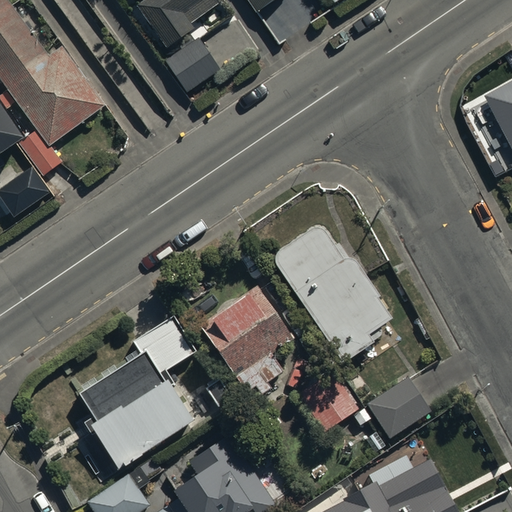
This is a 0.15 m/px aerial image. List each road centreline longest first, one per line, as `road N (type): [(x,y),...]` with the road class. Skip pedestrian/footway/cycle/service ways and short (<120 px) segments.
road 1 (tertiary): [(0,312),(359,68)]
road 2 (residential): [(511,353),(359,68)]
road 3 (tertiary): [(359,68),(461,0)]
